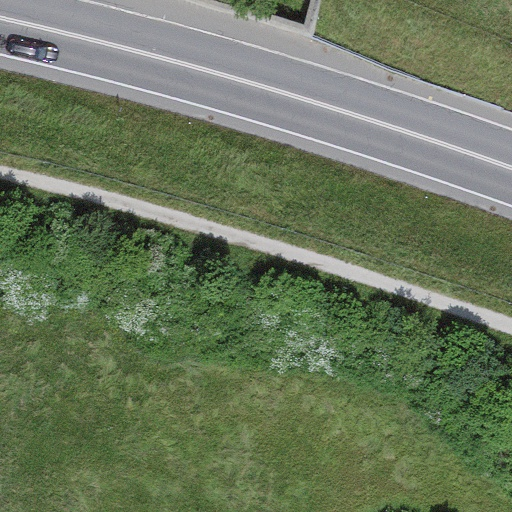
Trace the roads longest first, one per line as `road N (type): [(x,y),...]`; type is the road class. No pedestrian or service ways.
road 1 (track): [(0,173),(393,284),(511,328)]
road 2 (trunk): [(0,18),(240,80),(511,167)]
